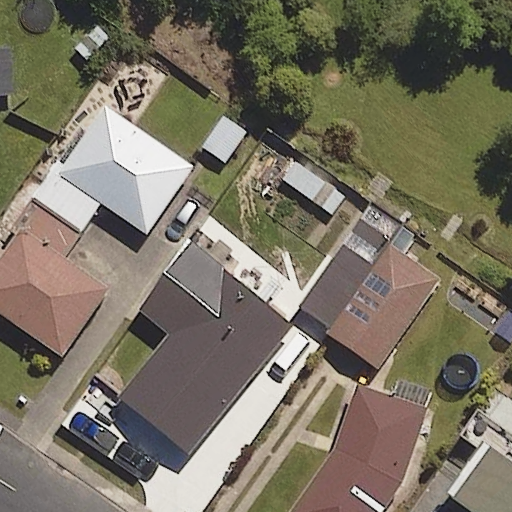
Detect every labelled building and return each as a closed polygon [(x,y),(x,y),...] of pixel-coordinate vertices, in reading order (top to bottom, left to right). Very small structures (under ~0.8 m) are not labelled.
[(0,94),(16,93),(13,45),(0,46),(0,94)] [(189,167),(97,105),(0,248),(0,315),(59,355),(104,289),(60,259),(99,202),(144,233),(189,167)] [(245,132),(222,116),(200,146),(223,163),(245,132)] [(346,194),(297,158),(282,179),(331,215),(346,194)] [(401,221),(372,201),(294,311),(376,368),(437,282),(384,245),(401,221)] [(288,329),(186,247),(136,310),(167,335),(116,398),(186,455),(288,329)] [(382,511),(400,485),(430,391),(389,378),(383,395),(351,384),(330,452),(289,511),(382,511)] [(465,434),(483,446),(447,499),(466,511),(511,511),(511,430),(481,410),(465,434)]
